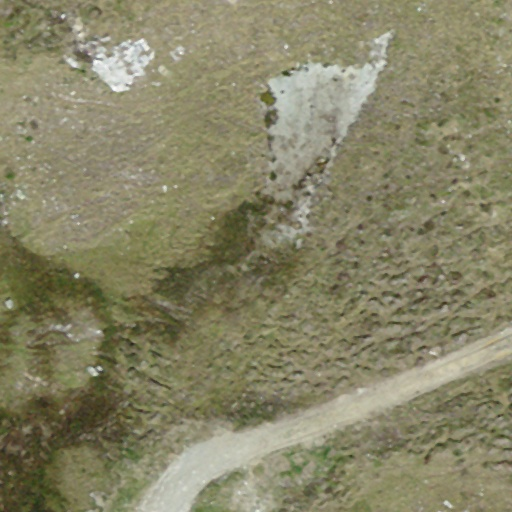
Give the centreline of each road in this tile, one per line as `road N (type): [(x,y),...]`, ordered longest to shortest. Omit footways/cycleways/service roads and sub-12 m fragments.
road 1 (track): [(511,377),(355,427),(248,446),(147,511)]
road 2 (track): [(0,157),(63,189),(248,446)]
